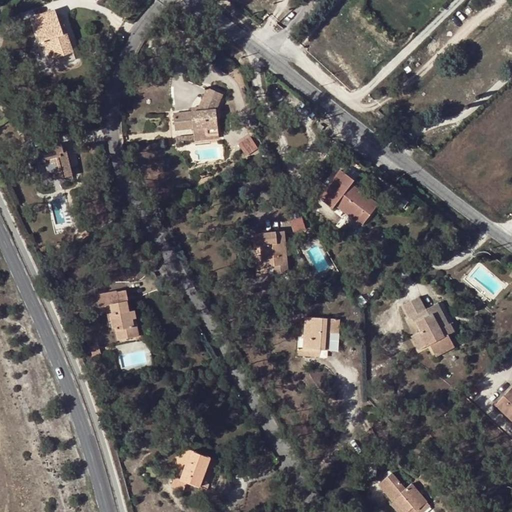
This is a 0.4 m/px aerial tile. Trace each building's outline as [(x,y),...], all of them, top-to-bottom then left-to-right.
[(61,32),(59,26),(54,9),(31,17),(40,42),(36,44),(45,70),(76,59),(66,31),(61,32)] [(207,88),(199,108),(197,112),(191,113),(173,114),(174,125),(184,124),(185,129),(193,129),(193,135),(218,133),(215,110),(222,95),(207,88)] [(251,136),(243,141),(251,153),(258,148),(251,136)] [(251,153),(243,141),(238,145),(246,156),(251,153)] [(63,157),(62,151),(60,143),(34,150),(43,189),(74,181),(67,155),(63,157)] [(354,180),(339,169),(318,198),(332,208),(335,205),(362,225),(377,204),(351,185),(354,180)] [(302,218),(290,222),(295,233),(306,229),(302,218)] [(253,240),(254,243),(255,244),(256,245),(257,245),(259,246),(260,246),(261,246),(262,266),(273,265),(274,274),(287,273),(283,231),(258,234),(255,235),(254,238),(253,239),(253,240)] [(255,244),(254,243),(256,267),(262,266),(261,246),(260,246),(259,246),(257,245),(256,245),(255,244)] [(262,266),(256,267),(257,276),(274,274),(273,265),(262,266)] [(134,329),(130,311),(127,312),(125,302),(128,301),(126,290),(117,292),(116,291),(97,295),(100,307),(102,307),(103,313),(109,312),(110,315),(107,315),(109,322),(111,322),(112,329),(115,328),(118,342),(131,339),(129,330),(134,329)] [(428,316),(426,310),(419,297),(404,305),(411,318),(413,317),(420,331),(412,336),(420,350),(430,345),(433,351),(451,341),(448,335),(454,332),(449,323),(440,328),(432,313),(428,316)] [(438,303),(426,310),(428,316),(432,313),(440,328),(449,323),(438,303)] [(134,310),(130,311),(134,329),(129,330),(131,339),(139,337),(134,310)] [(328,350),(330,319),(305,317),(303,349),(297,349),(296,355),(310,356),(311,349),(320,350),(328,350)] [(337,319),(330,319),(328,350),(337,351),(338,331),(336,330),(337,319)] [(451,341),(433,351),(437,357),(455,347),(451,341)] [(396,386),(382,385),(381,394),(395,395),(396,386)] [(511,387),(495,405),(511,421),(511,387)] [(371,428),(364,431),(370,444),(378,441),(371,428)] [(370,444),(364,431),(359,433),(365,446),(370,444)] [(436,449),(428,453),(433,462),(442,458),(436,449)] [(218,461),(191,451),(180,480),(184,481),(200,487),(207,467),(214,469),(218,461)] [(415,511),(416,511),(419,511),(429,504),(411,483),(405,489),(392,472),(378,484),(393,502),(390,504),(397,511),(415,511)] [(175,478),(172,487),(181,490),(184,481),(180,480),(175,478)]
